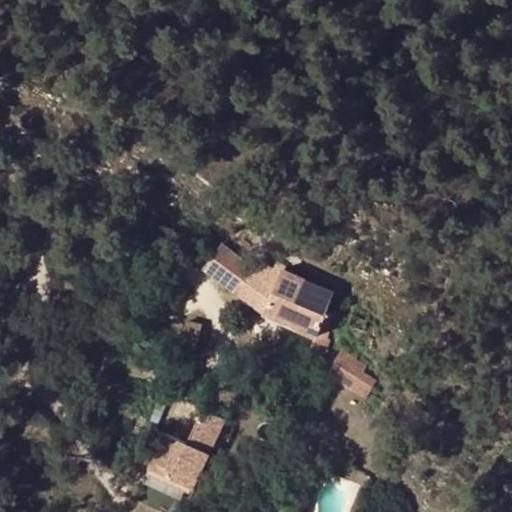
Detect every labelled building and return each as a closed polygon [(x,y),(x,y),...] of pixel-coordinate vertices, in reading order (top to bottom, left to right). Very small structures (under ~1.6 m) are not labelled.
[(263,314),(280,321),(317,336),(335,292),(281,269),(277,266),(273,269),(260,260),(253,269),(222,247),(204,269),(236,293),(263,314)] [(276,334),(312,348),(317,336),(280,321),(276,334)] [(329,341),(317,336),(312,348),(310,353),(322,358),(329,341)] [(367,366),(342,352),(327,376),(351,391),(367,366)] [(192,488),(224,420),(201,409),(169,477),(192,488)]
